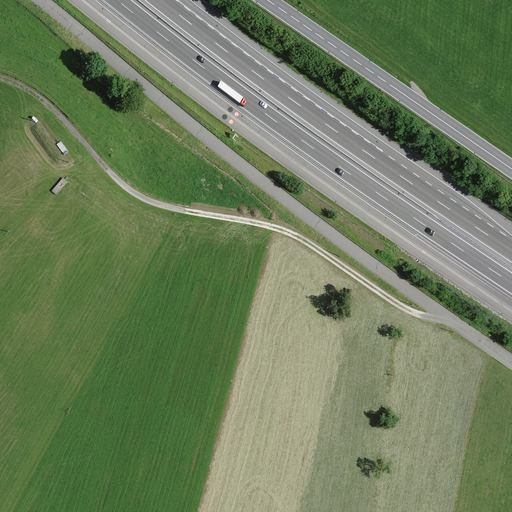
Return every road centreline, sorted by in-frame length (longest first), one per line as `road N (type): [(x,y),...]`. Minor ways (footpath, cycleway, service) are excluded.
road 1 (unclassified): [(511,362),(203,136),(43,0)]
road 2 (track): [(0,79),(42,103),(126,189),(149,202),(291,234),(414,313),(437,312)]
road 3 (motorway): [(116,0),(185,57),(511,284)]
road 4 (primary): [(511,170),(265,0)]
road 5 (motorway): [(341,135),(160,0)]
road 6 (motorway): [(341,135),(184,0)]
road 7 (motorway): [(511,251),(341,135)]
